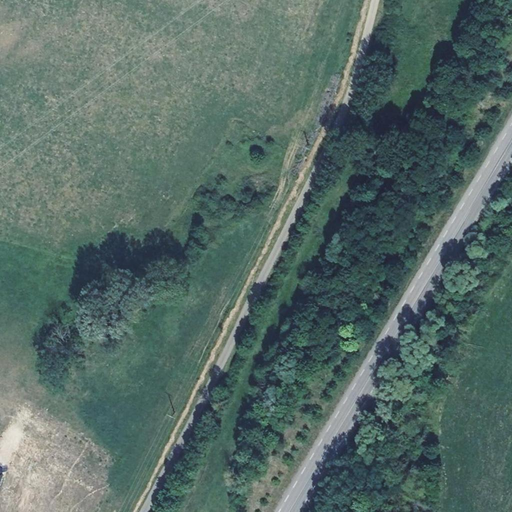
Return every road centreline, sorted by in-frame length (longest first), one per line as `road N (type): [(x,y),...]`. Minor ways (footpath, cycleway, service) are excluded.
road 1 (unclassified): [(376,0),(327,142),(143,511)]
road 2 (secondary): [(511,140),(289,511)]
